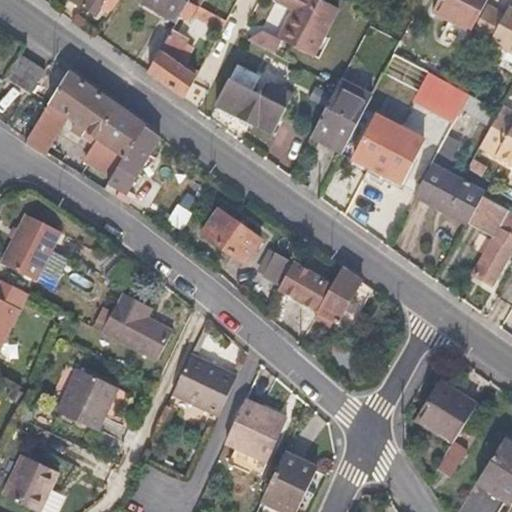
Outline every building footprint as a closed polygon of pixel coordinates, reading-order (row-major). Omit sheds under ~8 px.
[(114,11),(120,0),(75,0),(100,15),(106,7),(114,11)] [(183,14),(191,0),(148,0),(146,5),(178,23),(183,14)] [(196,15),(203,3),(196,0),(191,0),(183,14),(194,20),(196,15)] [(315,57),(339,8),(323,0),(279,0),(278,2),(293,10),(280,38),(315,57)] [(473,33),(491,0),(442,0),(436,12),(473,33)] [(230,18),(203,3),(196,15),(223,30),(230,18)] [(511,9),(508,7),(505,13),(494,7),(478,35),(511,53),(511,9)] [(272,52),(280,38),(254,23),(245,37),(272,52)] [(197,78),(183,68),(187,61),(180,57),(188,44),(178,38),(181,33),(175,29),(151,72),(186,97),(197,78)] [(34,89),(48,66),(25,50),(10,73),(34,89)] [(470,95),(396,55),(385,75),(459,116),(461,111),(470,95)] [(287,109),(245,86),(252,72),(240,65),(218,104),(274,134),(287,109)] [(112,178),(144,126),(69,72),(26,141),(46,153),(69,118),(77,123),(74,128),(75,132),(80,136),(84,135),(95,143),(85,159),(112,178)] [(343,154),(364,116),(373,98),(341,81),(311,137),(343,154)] [(492,128),(500,112),(470,95),(461,111),(492,128)] [(511,110),(503,106),(500,112),(492,128),(483,145),(511,159),(511,110)] [(400,183),(423,141),(377,118),(355,160),(400,183)] [(122,199),(160,137),(144,126),(112,178),(109,182),(119,189),(115,196),(122,199)] [(447,174),(463,145),(447,137),(432,166),(447,174)] [(468,224),(482,197),(484,194),(447,174),(432,166),(416,195),(468,224)] [(356,196),(373,202),(378,188),(362,182),(356,196)] [(511,248),(511,247),(511,212),(482,197),(468,224),(493,238),(473,274),(493,286),(511,253),(511,248)] [(178,203),(168,222),(183,230),(193,212),(178,203)] [(247,265),(263,242),(221,212),(204,234),(247,265)] [(62,233),(56,231),(40,222),(30,215),(27,214),(1,263),(37,283),(62,233)] [(193,246),(201,231),(190,226),(182,241),(193,246)] [(116,233),(93,280),(86,277),(80,290),(95,299),(102,284),(107,287),(130,241),(116,233)] [(283,283),(294,263),(276,252),(264,273),(283,283)] [(337,325),(362,283),(343,270),(333,285),(294,263),(283,283),(278,292),(317,313),(313,321),(324,329),(330,321),(337,325)] [(0,353),(28,293),(0,278),(0,353)] [(161,359),(175,330),(149,317),(153,307),(124,292),(104,332),(161,359)] [(221,415),(239,375),(194,355),(176,394),(221,415)] [(101,429),(120,387),(81,368),(61,411),(101,429)] [(455,443),(477,405),(439,382),(415,420),(453,444),(455,443)] [(268,458),(286,419),(247,400),(227,441),(268,458)] [(511,444),(505,440),(478,483),(511,504),(511,444)] [(450,479),(468,451),(455,443),(453,444),(437,471),(450,479)] [(296,511),(318,467),(286,452),(264,497),(296,511)] [(59,511),(67,495),(52,489),(60,471),(24,454),(5,494),(43,511),(59,511)]
